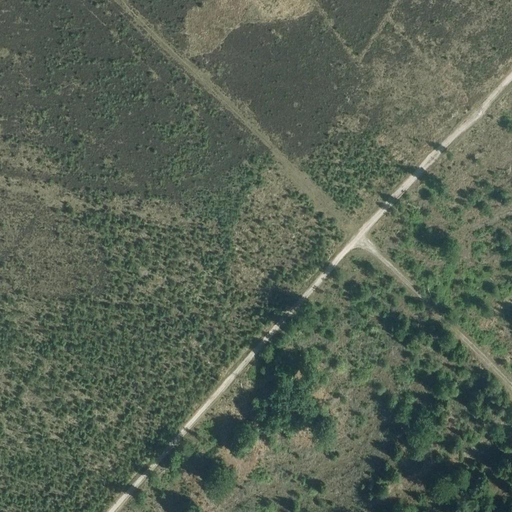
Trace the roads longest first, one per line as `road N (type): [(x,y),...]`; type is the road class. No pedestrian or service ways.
road 1 (track): [(361,236),(111,511)]
road 2 (track): [(511,79),(361,236)]
road 3 (track): [(511,387),(361,236)]
